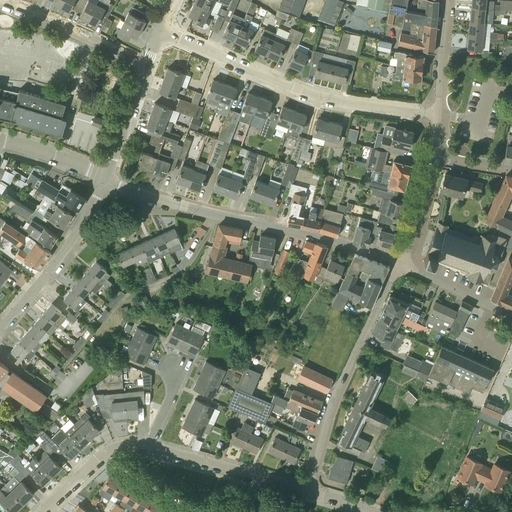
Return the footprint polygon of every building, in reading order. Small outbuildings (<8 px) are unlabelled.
[(64,0),(61,7),(69,12),(71,8),(76,11),(81,0),(64,0)] [(81,0),(76,11),(82,14),(80,17),(89,21),(97,5),(99,0),(98,0),(96,5),(89,1),(88,0),(81,0)] [(99,0),(97,5),(89,21),(97,25),(98,22),(103,25),(107,18),(113,5),(109,2),(110,0),(99,0)] [(195,0),(194,3),(210,11),(214,0),(195,0)] [(229,7),(225,18),(230,20),(223,36),(234,41),(241,25),(246,14),(244,18),(233,13),(234,9),(235,10),(239,0),(232,0),(232,1),(229,7)] [(282,0),(281,4),(292,8),(294,3),(287,0),(282,0)] [(334,26),(344,2),(339,0),(338,0),(338,2),(336,8),(333,13),(331,19),(329,24),(334,26)] [(403,20),(424,24),(424,23),(436,25),(437,16),(437,13),(426,12),(426,13),(406,11),(407,0),(369,0),(369,1),(368,7),(389,11),(394,13),(396,13),(404,15),(403,20)] [(426,9),(426,12),(437,13),(438,0),(437,0),(417,0),(417,8),(426,9)] [(485,8),(499,10),(500,5),(494,4),(494,2),(486,1),(485,0),(472,0),(472,7),(485,8)] [(246,14),(241,25),(234,41),(246,46),(253,30),(247,28),(252,16),(257,5),(251,2),(246,14)] [(210,11),(194,3),(189,15),(204,22),(210,11)] [(303,6),(294,3),(292,8),(301,12),(303,6)] [(333,13),(336,8),(324,3),(322,9),(333,13)] [(279,10),(290,14),(292,8),(281,4),(279,10)] [(348,6),(344,11),(350,17),(354,12),(348,6)] [(484,23),(484,16),(485,8),(472,7),(470,21),(484,23)] [(145,14),(143,13),(133,8),(130,13),(128,12),(124,20),(141,29),(145,21),(142,19),(145,14)] [(225,17),(227,11),(221,8),(219,14),(225,17)] [(301,12),(292,8),(290,14),(299,17),(301,12)] [(331,19),(333,13),(322,9),(320,14),(331,19)] [(290,14),(279,10),(278,10),(275,16),(279,18),(282,19),(287,21),(290,14)] [(392,25),(394,13),(389,11),(386,23),(392,25)] [(410,30),(409,37),(400,34),(399,44),(433,53),(436,25),(424,23),(424,24),(403,20),(404,15),(396,13),(394,25),(402,27),(401,29),(410,30)] [(320,14),(317,20),(329,24),(331,19),(320,14)] [(218,33),(225,18),(219,15),(212,30),(218,33)] [(112,21),(107,18),(103,25),(109,27),(112,21)] [(141,29),(124,20),(120,29),(118,28),(114,34),(128,42),(131,35),(137,38),(141,29)] [(482,37),(482,36),(483,30),(484,23),(470,21),(469,35),(482,37)] [(266,55),(275,34),(276,33),(265,28),(260,26),(259,28),(264,30),(262,35),(262,34),(255,50),(266,55)] [(292,42),(297,31),(292,28),(286,40),(292,42)] [(297,31),(292,42),(298,45),(303,33),(297,31)] [(360,36),(342,31),(337,52),(355,56),(360,36)] [(285,44),(284,44),(286,39),(275,34),(266,55),(278,60),(285,44)] [(481,51),(482,37),(469,35),(467,49),(481,51)] [(391,43),(379,40),(376,48),(389,52),(391,43)] [(311,65),(312,62),(315,51),(309,49),(306,54),(296,49),(289,65),(301,70),(304,63),(311,65)] [(315,51),(312,62),(318,63),(315,75),(329,79),(334,60),(326,58),(325,62),(321,61),(324,53),(315,51)] [(396,65),(407,66),(422,68),(423,56),(413,55),(413,53),(395,51),(394,58),(397,58),(396,65)] [(334,60),(329,79),(344,82),(347,70),(353,72),(355,61),(347,59),(345,67),(341,66),(342,62),(334,60)] [(372,72),(388,74),(389,64),(374,62),(372,72)] [(422,68),(407,66),(396,65),(395,72),(392,72),(392,79),(411,81),(411,79),(421,80),(422,68)] [(168,68),(163,80),(180,86),(184,74),(168,68)] [(185,72),(181,84),(187,86),(191,74),(185,72)] [(175,97),(180,86),(163,80),(159,91),(175,97)] [(217,106),(219,100),(225,84),(213,80),(207,96),(205,102),(217,106)] [(237,88),(225,84),(219,100),(225,103),(221,113),(227,115),(224,121),(217,138),(224,141),(235,111),(229,109),(230,105),(231,105),(237,88)] [(0,88),(0,86),(0,85),(0,116),(11,119),(14,120),(63,135),(63,134),(62,134),(66,119),(62,117),(66,104),(19,90),(18,92),(0,88)] [(191,103),(189,109),(187,115),(193,117),(197,105),(201,93),(196,91),(191,103)] [(250,124),(254,113),(260,97),(248,93),(242,109),(240,113),(235,111),(224,141),(229,143),(236,125),(238,120),(250,124)] [(260,97),(254,113),(266,117),(272,101),(260,97)] [(177,105),(189,109),(191,103),(180,98),(177,105)] [(150,114),(167,120),(171,109),(155,103),(150,114)] [(187,115),(189,109),(177,105),(175,110),(187,115)] [(197,105),(193,117),(199,119),(203,107),(197,105)] [(277,122),(289,127),(294,110),(283,106),(277,122)] [(299,136),(300,131),(306,115),(294,110),(289,127),(294,129),(293,133),(299,136)] [(146,126),(162,132),(160,137),(177,144),(180,136),(170,132),(173,123),(167,120),(150,114),(146,126)] [(103,120),(94,117),(92,124),(101,127),(103,120)] [(198,130),(201,121),(193,118),(190,128),(198,130)] [(313,135),(325,138),(330,122),(318,118),(313,135)] [(330,122),(325,138),(337,141),(342,125),(330,122)] [(265,137),(269,125),(263,123),(259,134),(265,137)] [(269,125),(265,137),(271,139),(275,127),(269,125)] [(383,134),(380,144),(379,149),(380,149),(386,150),(395,153),(397,146),(408,149),(413,132),(407,130),(407,129),(406,129),(405,131),(397,129),(395,136),(383,134)] [(355,130),(347,132),(346,138),(347,140),(357,138),(355,130)] [(152,172),(157,157),(159,152),(164,139),(152,135),(149,143),(157,146),(153,156),(142,152),(137,166),(152,172)] [(299,136),(295,148),(291,158),(298,160),(305,138),(299,136)] [(182,146),(178,158),(184,160),(191,140),(186,138),(182,146)] [(215,166),(224,141),(217,138),(216,144),(213,153),(209,164),(215,166)] [(305,138),(298,160),(297,164),(302,165),(304,160),(309,162),(310,158),(310,157),(311,153),(307,152),(311,140),(305,138)] [(229,143),(224,141),(215,166),(221,169),(225,157),(230,143),(229,143)] [(159,152),(157,157),(152,172),(165,177),(173,156),(178,158),(182,146),(174,143),(170,156),(159,152)] [(339,160),(342,148),(336,146),(335,148),(333,159),(339,160)] [(376,169),(389,172),(408,177),(409,173),(410,173),(412,165),(411,165),(394,161),(393,166),(383,164),(386,150),(380,149),(379,149),(370,147),(366,162),(354,160),(353,164),(376,169)] [(246,158),(250,159),(242,180),(249,182),(252,173),(259,154),(248,150),(241,148),(239,154),(246,156),(246,158)] [(259,154),(252,173),(258,176),(262,164),(265,156),(259,154)] [(205,174),(209,164),(197,160),(194,170),(188,186),(200,190),(206,174),(205,174)] [(287,186),(291,175),(294,165),(288,163),(285,172),(281,184),(287,186)] [(176,181),(188,186),(194,170),(182,165),(176,181)] [(37,205),(6,186),(4,184),(9,172),(5,170),(0,166),(0,192),(15,203),(32,213),(37,205)] [(404,190),(408,177),(389,172),(386,183),(388,184),(388,186),(404,190)] [(225,194),(230,178),(219,173),(213,190),(225,194)] [(501,257),(507,239),(498,235),(498,238),(491,235),(490,238),(480,234),(480,237),(474,235),(473,237),(447,227),(448,225),(441,222),(444,200),(445,196),(442,196),(444,192),(462,197),(464,187),(480,192),(482,184),(477,182),(455,176),(455,175),(452,174),(452,175),(445,174),(438,198),(442,199),(440,206),(438,221),(424,260),(434,264),(435,260),(461,269),(461,272),(466,274),(465,276),(488,284),(493,271),(493,270),(493,269),(494,269),(495,268),(496,267),(497,266),(497,265),(497,264),(498,263),(498,262),(498,260),(498,259),(498,258),(501,257)] [(511,177),(506,176),(493,201),(484,221),(511,234),(511,222),(499,218),(511,190),(511,177)] [(242,182),(230,178),(225,194),(236,198),(242,182)] [(87,199),(62,184),(58,189),(50,184),(42,179),(36,189),(53,199),(56,201),(58,198),(78,210),(79,209),(80,210),(82,206),(87,199)] [(368,187),(373,188),(380,190),(382,182),(370,179),(368,187)] [(261,201),(267,185),(256,180),(250,196),(261,201)] [(287,224),(301,227),(303,218),(304,216),(298,214),(301,204),(302,204),(307,188),(291,183),(288,195),(294,197),(287,224)] [(273,205),(279,189),(267,185),(261,201),(273,205)] [(399,219),(404,203),(395,201),(397,195),(380,190),(373,188),(371,194),(382,197),(378,211),(380,211),(380,212),(386,214),(386,215),(393,217),(399,219)] [(41,207),(38,212),(64,228),(68,221),(71,218),(70,217),(72,214),(51,202),(46,210),(41,207)] [(32,213),(15,203),(11,209),(27,220),(32,213)] [(346,206),(338,204),(336,211),(344,213),(346,206)] [(303,218),(301,227),(318,230),(324,210),(317,208),(316,213),(309,211),(308,219),(303,218)] [(324,210),(318,230),(337,236),(341,220),(325,215),(326,210),(324,210)] [(391,224),(393,217),(386,215),(386,214),(380,212),(378,220),(391,224)] [(373,238),(376,227),(366,224),(368,219),(361,217),(353,242),(368,247),(370,241),(371,238),(373,238)] [(0,232),(19,245),(26,235),(17,229),(0,218),(0,232)] [(29,224),(34,227),(30,233),(37,238),(50,246),(58,235),(32,219),(29,224)] [(389,229),(381,227),(376,226),(376,227),(373,238),(371,238),(370,241),(391,248),(395,234),(397,226),(391,224),(389,229)] [(240,244),(242,229),(219,225),(206,270),(248,281),(252,265),(241,263),(235,261),(224,258),(227,246),(224,246),(225,242),(240,244)] [(179,241),(180,241),(175,229),(163,234),(171,252),(182,248),(179,241)] [(152,239),(160,257),(170,252),(170,253),(171,252),(163,234),(152,239)] [(276,238),(260,235),(259,241),(253,240),(249,257),(248,261),(255,263),(255,266),(262,268),(263,259),(271,261),(276,238)] [(146,256),(148,262),(160,257),(152,239),(141,244),(146,256)] [(303,277),(315,281),(322,266),(320,265),(327,246),(316,243),(316,244),(306,241),(302,250),(312,255),(309,262),(299,258),(298,260),(296,267),(298,268),(305,271),(303,277)] [(31,264),(40,269),(51,252),(36,242),(28,255),(19,249),(15,255),(30,265),(31,264)] [(129,249),(135,261),(137,266),(147,261),(148,262),(146,256),(141,244),(129,249)] [(273,272),(280,275),(290,251),(283,248),(273,272)] [(123,266),(135,261),(129,249),(118,254),(123,266)] [(360,268),(364,257),(355,254),(343,278),(354,282),(360,268)] [(184,266),(189,258),(185,256),(184,255),(180,262),(176,264),(177,266),(179,270),(184,266)] [(370,272),(369,274),(364,272),(363,275),(381,284),(389,266),(364,257),(360,268),(370,272)] [(509,257),(500,276),(511,281),(511,277),(511,258),(509,258),(509,257)] [(322,266),(315,281),(315,282),(320,284),(322,279),(335,285),(336,280),(337,281),(344,265),(330,259),(326,268),(322,266)] [(0,284),(11,271),(0,261),(0,284)] [(88,271),(98,279),(106,270),(96,261),(88,271)] [(98,279),(88,271),(80,280),(90,288),(95,293),(103,284),(98,279)] [(118,286),(123,280),(116,273),(110,279),(118,286)] [(366,283),(363,289),(359,300),(372,306),(381,284),(363,275),(361,281),(366,283)] [(511,307),(511,294),(506,292),(511,281),(500,276),(491,299),(511,309),(511,308),(511,307)] [(353,283),(354,282),(343,278),(338,289),(354,297),(354,298),(359,300),(363,289),(353,283)] [(80,280),(72,289),(82,298),(90,288),(80,280)] [(122,290),(126,286),(121,282),(117,286),(122,290)] [(82,298),(72,289),(64,299),(74,307),(78,311),(86,301),(82,298)] [(348,296),(359,300),(354,298),(354,297),(338,289),(337,291),(335,297),(331,305),(342,310),(348,296)] [(151,308),(146,295),(137,299),(142,312),(151,308)] [(389,295),(384,306),(415,321),(419,314),(406,308),(408,304),(389,295)] [(469,312),(472,306),(462,301),(459,308),(464,310),(469,312)] [(424,325),(429,327),(446,336),(452,324),(457,312),(435,302),(427,320),(424,325)] [(44,313),(53,322),(58,326),(66,317),(61,313),(61,312),(52,304),(44,313)] [(400,321),(408,325),(406,329),(411,331),(412,327),(426,334),(429,327),(424,325),(420,323),(415,321),(384,306),(377,322),(395,330),(400,321)] [(124,320),(130,317),(127,307),(121,308),(121,310),(124,320)] [(458,312),(457,312),(452,324),(462,328),(466,320),(463,318),(466,311),(469,313),(469,312),(464,310),(459,308),(458,312)] [(70,312),(66,317),(73,323),(77,319),(70,312)] [(58,326),(53,322),(44,313),(35,323),(45,331),(50,335),(58,326),(58,327),(58,326)] [(206,325),(196,320),(192,328),(202,333),(206,325)] [(404,335),(395,330),(377,322),(372,331),(379,335),(377,339),(383,342),(381,345),(389,349),(389,348),(396,351),(404,335)] [(50,335),(45,331),(35,323),(27,332),(37,340),(41,344),(49,335),(50,335)] [(190,330),(176,323),(167,343),(173,346),(173,345),(182,348),(190,330)] [(157,336),(138,327),(131,341),(149,350),(153,342),(154,342),(157,336)] [(195,356),(203,340),(204,336),(190,330),(182,348),(190,352),(189,353),(195,356)] [(41,344),(37,340),(27,332),(19,341),(29,350),(34,353),(41,344)] [(129,345),(124,355),(144,364),(147,358),(146,358),(149,350),(131,341),(122,337),(120,341),(129,345)] [(34,353),(29,350),(19,341),(11,351),(21,359),(23,357),(27,361),(31,358),(34,354),(34,353)] [(472,387),(481,392),(483,392),(493,369),(442,346),(433,364),(428,375),(469,393),(472,387)] [(417,370),(428,375),(433,364),(422,359),(417,370)] [(6,371),(8,369),(0,361),(0,386),(3,388),(13,395),(38,413),(40,411),(54,421),(61,415),(42,402),(46,396),(12,372),(10,374),(6,371)] [(219,384),(226,370),(206,361),(203,367),(204,368),(201,376),(219,384)] [(304,362),(297,377),(328,391),(335,376),(304,362)] [(425,382),(428,375),(417,370),(404,364),(401,371),(425,382)] [(119,375),(122,369),(115,366),(112,372),(119,375)] [(228,406),(265,422),(273,403),(251,394),(260,372),(245,366),(228,406)] [(152,375),(142,371),(144,388),(151,387),(152,375)] [(369,442),(356,435),(364,417),(378,424),(379,423),(385,426),(389,417),(383,414),(369,407),(382,380),(375,376),(375,375),(371,372),(356,403),(353,401),(350,408),(353,409),(338,441),(337,444),(359,454),(361,450),(365,452),(369,442)] [(193,389),(213,398),(219,384),(201,376),(197,384),(196,383),(193,389)] [(98,402),(94,394),(92,387),(87,391),(92,405),(98,402)] [(3,388),(0,392),(0,397),(8,403),(13,395),(3,388)] [(318,413),(322,403),(293,390),(287,388),(283,398),(274,395),(271,401),(284,407),(287,400),(318,413)] [(417,399),(408,390),(401,396),(410,406),(417,399)] [(87,391),(82,396),(86,407),(92,405),(87,391)] [(137,404),(145,403),(143,391),(131,392),(123,393),(124,401),(126,416),(138,415),(137,404)] [(126,416),(124,401),(123,393),(117,394),(103,395),(103,394),(102,394),(102,393),(94,394),(98,402),(100,407),(112,406),(113,417),(126,416)] [(481,411),(501,419),(506,407),(486,398),(481,411)] [(208,422),(215,408),(195,399),(192,405),(193,406),(190,414),(208,422)] [(307,422),(312,424),(318,413),(287,400),(284,407),(296,411),(297,410),(299,411),(296,417),(295,417),(291,426),(303,430),(307,422)] [(74,423),(90,439),(99,430),(89,419),(91,417),(86,412),(74,423)] [(202,436),(204,432),(208,422),(190,414),(186,422),(185,421),(182,427),(202,436)] [(47,418),(43,422),(49,427),(52,422),(47,418)] [(476,438),(483,422),(480,420),(473,436),(476,438)] [(250,433),(253,426),(243,422),(240,429),(238,427),(235,433),(233,432),(228,441),(229,441),(230,440),(235,443),(234,444),(243,448),(250,433)] [(90,439),(74,423),(64,432),(80,449),(90,439)] [(39,435),(43,438),(50,446),(54,442),(43,431),(41,433),(39,435)] [(220,439),(225,441),(228,434),(224,431),(220,439)] [(70,458),(80,449),(64,432),(55,442),(70,458)] [(243,448),(250,451),(251,450),(256,452),(255,453),(257,454),(263,439),(250,433),(243,448)] [(275,454),(274,455),(281,458),(288,443),(275,438),(268,452),(269,453),(270,451),(275,454)] [(294,462),(293,463),(294,464),(301,449),(288,443),(281,458),(288,461),(289,460),(294,462)] [(5,466),(8,463),(10,461),(14,457),(8,454),(0,449),(0,458),(4,460),(1,463),(5,466)] [(50,456),(45,451),(45,450),(35,459),(51,476),(61,467),(50,456)] [(29,472),(31,474),(42,485),(51,476),(35,459),(34,458),(24,467),(20,461),(22,459),(18,454),(14,457),(10,461),(15,467),(24,477),(29,472)] [(383,474),(389,461),(377,455),(371,468),(383,474)] [(354,461),(347,459),(337,456),(333,470),(331,469),(328,478),(347,483),(354,461)] [(475,477),(480,480),(486,467),(480,464),(481,463),(467,457),(458,476),(472,483),(475,477)] [(492,469),(486,467),(480,480),(486,482),(486,484),(500,490),(508,470),(494,464),(492,469)] [(4,484),(11,491),(23,504),(33,494),(22,482),(21,482),(20,481),(24,477),(15,467),(10,472),(13,476),(4,484)] [(113,493),(120,482),(109,476),(99,493),(109,499),(113,493)] [(121,505),(124,500),(131,488),(120,482),(113,493),(123,499),(120,504),(121,505)] [(13,511),(23,504),(11,491),(4,484),(0,488),(0,500),(11,511),(13,511)] [(131,488),(124,500),(121,505),(131,511),(129,511),(130,511),(134,506),(141,494),(131,488)] [(371,497),(373,493),(361,489),(360,493),(371,497)] [(141,494),(134,506),(130,511),(145,511),(152,501),(141,494)] [(95,496),(91,502),(96,505),(99,499),(95,496)] [(152,501),(145,511),(159,511),(163,507),(152,501)] [(111,510),(113,511),(116,511),(120,506),(115,503),(111,510)]
